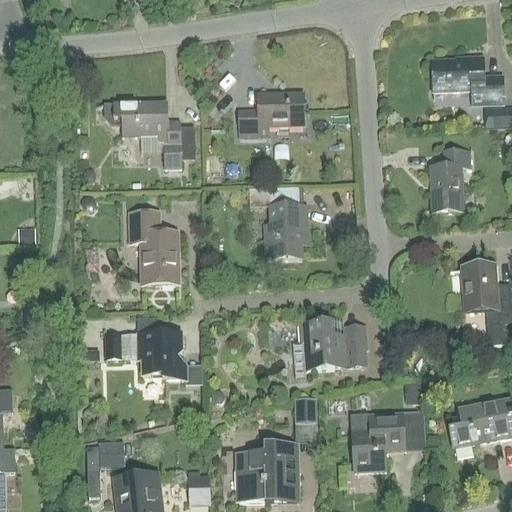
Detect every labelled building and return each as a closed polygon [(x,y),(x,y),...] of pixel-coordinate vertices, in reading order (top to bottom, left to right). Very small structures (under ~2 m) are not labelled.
[(504,107),(504,80),(484,81),(484,64),(433,65),(434,95),(472,94),(472,108),(504,107)] [(268,130),(304,130),(304,98),(258,98),(258,114),(239,114),(239,139),(268,139),(268,130)] [(164,107),(120,108),(104,108),(105,123),(112,131),(120,131),(120,140),(159,140),(159,145),(163,145),(164,172),(181,172),(180,126),(168,126),(168,123),(165,123),(164,107)] [(462,170),(471,170),(471,154),(445,155),(445,170),(430,170),(431,217),(464,216),(462,170)] [(301,235),(307,235),(306,210),(269,211),(270,229),(264,229),(265,265),(302,264),(301,235)] [(142,290),(178,289),(176,237),(159,237),(158,217),(130,218),(130,247),(141,247),(142,290)] [(486,313),(488,350),(511,348),(511,333),(504,334),(504,327),(511,326),(511,318),(511,300),(511,298),(497,299),(496,272),(463,274),(466,314),(486,313)] [(366,355),(367,354),(365,331),(344,332),(345,342),(332,344),(331,326),(299,329),(300,346),(303,346),(305,376),(334,373),(334,372),(367,370),(366,355)] [(161,385),(186,384),(185,370),(176,361),(181,355),(180,338),(137,339),(137,363),(141,363),(141,379),(161,379),(161,385)] [(122,364),(121,340),(105,340),(105,365),(122,364)] [(421,387),(408,387),(409,408),(421,408),(421,387)] [(0,454),(3,454),(1,418),(12,418),(11,395),(0,395),(0,454)] [(511,401),(511,399),(457,409),(461,432),(451,434),(455,457),(457,457),(456,451),(511,439),(511,401)] [(295,428),(316,428),(316,404),(295,404),(295,428)] [(385,456),(405,455),(403,419),(351,421),(353,478),(386,476),(385,456)] [(238,475),(239,506),(298,505),(298,448),(263,449),(263,457),(235,457),(235,475),(238,475)] [(122,449),(98,450),(98,454),(86,454),(87,502),(99,502),(99,474),(123,473),(122,449)] [(13,453),(3,454),(0,454),(0,511),(5,511),(4,477),(14,477),(13,453)] [(117,511),(161,511),(157,478),(113,483),(117,511)] [(188,481),(190,511),(210,509),(208,479),(188,481)]
